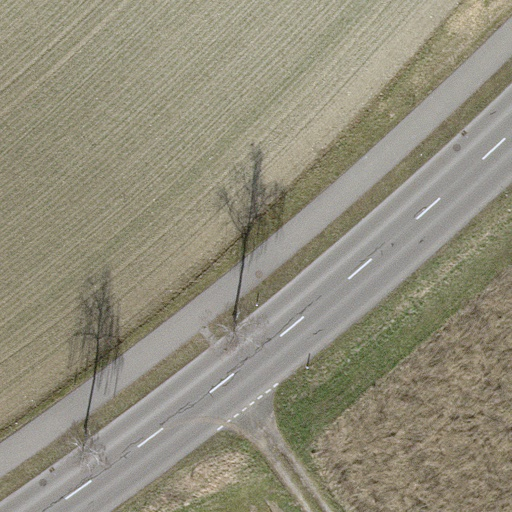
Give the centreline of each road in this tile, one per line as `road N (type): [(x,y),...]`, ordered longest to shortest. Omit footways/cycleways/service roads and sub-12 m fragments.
road 1 (secondary): [(511,133),(237,375),(51,511)]
road 2 (track): [(322,511),(197,319)]
